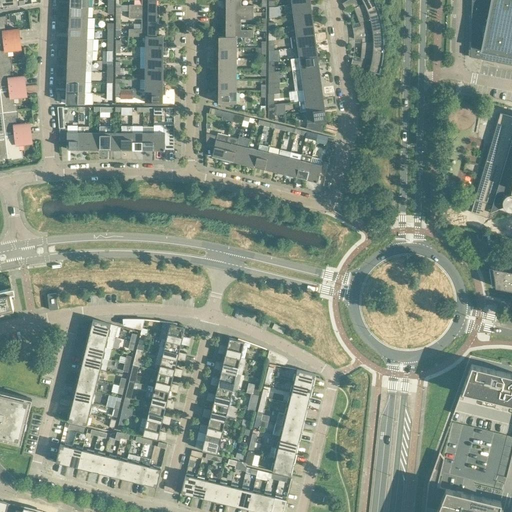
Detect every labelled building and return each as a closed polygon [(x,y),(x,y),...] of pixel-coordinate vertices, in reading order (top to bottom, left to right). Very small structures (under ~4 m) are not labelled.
[(2,0),(3,10),(3,7),(7,6),(7,8),(18,6),(17,0),(2,0)] [(156,6),(156,0),(141,0),(142,5),(129,4),(129,11),(159,11),(159,6),(156,6)] [(223,6),(223,12),(254,12),(254,6),(241,5),(241,0),(239,0),(226,0),(226,6),(223,6)] [(343,4),(346,9),(352,5),(354,8),(357,15),(378,8),(374,0),(347,0),(346,1),(342,4),(343,4)] [(511,0),(475,0),(474,0),(471,0),(471,49),(469,49),(469,56),(511,65),(511,0)] [(312,12),(310,2),(292,4),(294,15),(312,12)] [(70,6),(70,17),(88,17),(88,7),(70,6)] [(354,33),(366,32),(364,22),(370,20),(371,23),(371,25),(372,28),(372,31),(383,29),(381,17),(378,8),(357,15),(359,23),(360,26),(353,27),(354,33)] [(142,18),(142,24),(156,24),(156,17),(159,18),(159,11),(129,11),(129,18),(142,18)] [(226,18),(226,24),(241,25),(241,19),(254,19),(254,12),(223,12),(223,18),(226,18)] [(294,15),(295,26),(313,23),(312,12),(294,15)] [(0,41),(22,39),(22,38),(20,38),(19,32),(19,29),(5,31),(4,24),(7,23),(6,15),(0,16),(0,41)] [(70,17),(69,27),(94,28),(95,18),(88,17),(70,17)] [(314,34),(313,23),(295,26),(297,36),(314,34)] [(129,29),(129,36),(146,36),(159,36),(159,30),(156,30),(156,24),(142,24),(134,24),(134,29),(129,29)] [(241,25),(226,24),(226,31),(223,31),(223,36),(223,37),(236,37),(253,37),(253,30),(241,30),(241,25)] [(69,27),(69,38),(93,39),(94,39),(94,28),(69,27)] [(362,42),(361,50),(384,52),(384,42),(383,29),(372,31),(372,34),(373,36),(373,39),(373,42),(367,42),(366,32),(354,33),(355,39),(362,39),(362,42)] [(297,36),(291,37),(292,48),(298,47),(316,45),(314,34),(297,36)] [(146,36),(146,47),(166,47),(166,42),(163,42),(163,36),(159,36),(146,36)] [(216,43),(216,48),(236,48),(236,37),(223,37),(223,36),(219,36),(219,43),(216,43)] [(93,50),(93,39),(69,38),(68,49),(93,50)] [(0,41),(0,65),(12,64),(11,57),(8,57),(7,50),(21,48),(21,46),(20,39),(22,39),(0,41)] [(317,55),(316,45),(298,47),(299,58),(317,55)] [(166,52),(166,47),(146,47),(146,58),(163,58),(163,52),(166,52)] [(219,52),(219,59),(236,59),(236,48),(216,48),(216,52),(219,52)] [(68,49),(68,60),(92,61),(93,50),(68,49)] [(353,59),(351,65),(350,64),(350,65),(351,65),(352,66),(368,71),(379,74),(382,62),(384,52),(361,50),(360,58),(361,58),(360,61),(353,59)] [(299,58),(301,68),(319,66),(317,55),(299,58)] [(146,58),(146,68),(166,68),(166,64),(163,64),(163,58),(146,58)] [(216,64),(216,70),(236,70),(236,59),(219,59),(219,64),(216,64)] [(68,60),(67,71),(86,71),(91,72),(92,61),(68,60)] [(0,65),(0,88),(28,86),(28,85),(26,85),(25,79),(25,76),(11,78),(10,71),(13,70),(12,64),(0,65)] [(301,68),(292,69),(294,80),(320,77),(319,66),(301,68)] [(166,73),(166,68),(146,68),(146,79),(163,79),(163,73),(166,73)] [(219,74),(219,81),(236,81),(236,70),(216,70),(216,74),(219,74)] [(67,71),(67,81),(85,82),(86,71),(67,71)] [(320,77),(294,80),(295,91),(304,90),(322,87),(320,77)] [(163,85),(163,79),(146,79),(146,90),(166,90),(166,85),(163,85)] [(85,93),(85,82),(67,81),(66,92),(85,93)] [(216,86),(216,92),(236,92),(236,81),(219,81),(219,86),(216,86)] [(0,88),(0,91),(2,112),(17,111),(17,104),(14,104),(13,97),(27,95),(27,93),(26,86),(28,86),(0,88)] [(323,98),(322,87),(304,90),(305,100),(323,98)] [(120,96),(120,98),(128,98),(128,90),(120,90),(120,96)] [(166,95),(166,90),(146,90),(146,102),(162,103),(162,95),(166,95)] [(61,102),(61,103),(66,103),(84,104),(93,104),(93,93),(85,93),(66,92),(66,100),(62,99),(62,102),(61,102)] [(236,92),(216,92),(216,95),(219,95),(219,103),(235,103),(236,92)] [(305,100),(299,101),(301,112),(307,111),(324,109),(323,98),(305,100)] [(326,119),(324,109),(307,111),(308,122),(306,128),(322,132),(323,132),(322,125),(327,125),(326,119)] [(2,112),(5,136),(33,132),(31,132),(30,126),(30,123),(16,125),(15,118),(18,117),(17,111),(2,112)] [(223,111),(222,116),(222,119),(231,121),(233,113),(223,111)] [(243,120),(244,116),(233,113),(231,121),(242,124),(242,123),(243,120)] [(511,116),(500,113),(498,119),(471,212),(489,218),(491,211),(503,206),(504,207),(504,208),(505,209),(506,209),(507,210),(508,210),(509,211),(510,211),(511,211),(511,116)] [(164,133),(154,133),(154,150),(165,150),(165,149),(174,149),(174,125),(164,124),(164,133)] [(60,141),(61,141),(67,141),(67,149),(78,149),(78,132),(78,126),(78,125),(68,125),(68,128),(66,128),(59,128),(60,141)] [(78,126),(78,132),(78,149),(89,149),(89,133),(89,127),(78,126)] [(100,133),(100,149),(110,149),(111,133),(111,126),(100,126),(100,133)] [(121,133),(121,149),(132,149),(132,133),(132,126),(121,126),(121,133)] [(5,136),(8,161),(9,161),(8,158),(12,158),(12,159),(23,157),(22,151),(19,151),(19,144),(32,142),(31,133),(33,133),(33,132),(5,136)] [(100,133),(89,133),(89,149),(100,149),(100,133)] [(121,133),(111,133),(110,149),(121,149),(121,133)] [(143,133),(132,133),(132,149),(143,149),(143,133)] [(143,149),(154,150),(154,133),(143,133),(143,149)] [(206,147),(207,147),(213,148),(212,156),(223,158),(228,135),(218,133),(217,136),(206,133),(206,147)] [(5,136),(0,136),(0,161),(4,161),(4,159),(8,158),(8,161),(5,136)] [(223,158),(222,161),(229,163),(230,160),(233,161),(239,138),(228,136),(223,158)] [(239,138),(233,161),(244,163),(247,147),(249,140),(247,138),(244,137),(242,137),(239,137),(239,138)] [(265,169),(268,152),(270,147),(259,144),(258,150),(254,166),(265,169)] [(258,150),(247,147),(244,163),(254,166),(258,150)] [(275,171),(280,150),(270,147),(268,152),(265,169),(275,171)] [(275,171),(286,174),(291,152),(280,150),(275,171)] [(291,152),(286,174),(296,176),(301,155),(291,152)] [(301,154),(301,155),(296,176),(307,179),(312,157),(301,154)] [(326,176),(329,163),(322,161),(321,159),(312,157),(307,179),(318,181),(319,174),(326,176)] [(511,270),(492,267),(492,268),(489,267),(491,285),(495,286),(495,287),(503,288),(503,289),(507,290),(507,289),(511,290),(511,270)] [(0,314),(4,313),(4,311),(14,309),(12,300),(15,300),(13,292),(15,292),(14,287),(12,287),(9,276),(10,283),(0,284),(0,314)] [(48,294),(49,310),(58,309),(56,293),(48,294)] [(111,324),(93,319),(92,322),(90,322),(88,330),(90,331),(108,335),(115,337),(118,326),(111,324)] [(142,327),(144,319),(139,319),(134,319),(130,319),(125,319),(124,325),(142,329),(141,333),(146,335),(147,329),(142,327)] [(166,339),(189,345),(189,344),(188,344),(190,338),(183,336),(185,328),(185,327),(177,325),(177,323),(170,322),(166,339)] [(284,328),(276,324),(274,324),(272,328),(283,333),(285,329),(284,328)] [(115,337),(108,335),(90,331),(89,333),(88,333),(85,341),(87,342),(105,347),(105,346),(112,348),(115,337)] [(158,354),(185,361),(185,360),(186,354),(179,352),(181,344),(189,346),(189,345),(166,339),(161,338),(158,354)] [(218,352),(240,358),(245,340),(238,338),(238,340),(229,338),(229,339),(227,347),(220,345),(218,352)] [(87,342),(87,344),(85,344),(83,353),(85,353),(104,358),(106,351),(104,351),(105,347),(87,342)] [(137,349),(133,365),(138,366),(142,350),(137,349)] [(279,354),(270,350),(268,359),(267,359),(267,360),(285,364),(286,358),(279,354)] [(214,367),(214,368),(237,373),(241,374),(245,359),(240,358),(218,352),(218,353),(225,355),(223,363),(216,361),(214,367)] [(80,363),(80,364),(82,364),(100,369),(106,370),(109,359),(104,358),(85,353),(84,355),(82,355),(80,363)] [(160,365),(158,371),(181,377),(181,376),(182,370),(175,368),(177,359),(185,361),(162,355),(160,365)] [(79,375),(97,380),(99,380),(100,373),(99,373),(100,369),(82,364),(81,366),(79,366),(77,374),(77,375),(79,375)] [(511,374),(471,364),(462,391),(511,402),(511,374)] [(133,365),(129,381),(134,382),(138,366),(133,365)] [(210,383),(210,384),(233,389),(237,373),(214,368),(222,370),(220,379),(212,377),(211,383),(210,383)] [(294,381),(312,385),(314,386),(314,385),(316,377),(314,376),(315,374),(297,369),(296,374),(294,374),(292,380),(294,381)] [(158,371),(154,387),(177,392),(178,385),(171,384),(173,375),(181,377),(158,371)] [(76,386),(94,391),(96,391),(98,384),(96,384),(97,380),(79,375),(79,377),(77,377),(75,385),(75,386),(76,386)] [(130,398),(134,382),(129,381),(125,397),(130,398)] [(291,392),(309,396),(311,397),(311,396),(313,388),(312,387),(312,385),(294,381),(293,385),(291,385),(290,391),(291,392)] [(206,399),(206,400),(229,405),(233,389),(210,384),(218,386),(216,394),(208,393),(207,399),(206,399)] [(254,384),(252,394),(259,395),(261,386),(254,384)] [(74,398),(92,402),(93,402),(95,396),(93,395),(94,391),(76,386),(76,389),(74,388),(72,397),(74,398)] [(177,393),(177,392),(154,387),(151,403),(173,408),(175,401),(167,400),(169,391),(177,393)] [(0,438),(21,444),(30,407),(32,398),(0,390),(0,438)] [(309,398),(309,396),(291,392),(290,396),(289,396),(287,403),(289,403),(307,407),(309,408),(309,407),(311,399),(309,398)] [(71,409),(89,413),(90,413),(92,407),(91,406),(92,402),(74,398),(73,400),(71,399),(69,408),(71,409)] [(202,415),(225,421),(227,415),(235,417),(237,407),(229,405),(206,400),(214,402),(212,410),(204,409),(203,415),(202,415)] [(151,403),(147,419),(169,424),(170,423),(169,423),(171,417),(163,415),(165,407),(173,409),(173,408),(151,403)] [(250,403),(248,410),(253,411),(255,411),(256,404),(250,403)] [(278,412),(304,419),(304,418),(306,419),(308,410),(306,410),(307,407),(289,403),(288,407),(286,407),(284,414),(278,412)] [(69,410),(66,419),(68,420),(86,425),(86,424),(88,424),(89,418),(88,417),(89,413),(71,409),(70,411),(69,410)] [(278,412),(275,423),(283,425),(301,430),(301,429),(303,430),(305,421),(303,421),(304,419),(278,412)] [(199,431),(221,437),(225,421),(202,415),(202,416),(210,418),(208,426),(201,424),(199,431)] [(141,433),(141,434),(166,440),(166,439),(165,439),(167,433),(160,431),(162,423),(169,425),(169,424),(147,419),(143,434),(141,433)] [(301,430),(283,425),(275,423),(273,434),(280,436),(299,441),(300,441),(303,432),(301,432),(301,430)] [(199,431),(198,432),(206,433),(204,442),(197,440),(195,446),(195,447),(202,449),(220,453),(217,452),(221,437),(199,431)] [(272,434),(269,445),(272,446),(276,447),(278,447),(278,448),(296,452),(298,452),(300,444),(298,443),(299,441),(280,436),(273,434),(272,434)] [(65,444),(60,443),(56,461),(58,462),(58,464),(67,466),(67,464),(68,464),(72,446),(72,445),(65,443),(65,444)] [(78,467),(79,467),(83,449),(83,447),(76,446),(76,447),(72,446),(68,464),(70,465),(69,467),(78,469),(78,467)] [(272,446),(269,455),(274,456),(274,458),(275,458),(275,459),(293,463),(295,463),(297,455),(295,454),(296,452),(278,448),(278,447),(276,447),(272,446)] [(87,450),(83,449),(79,467),(81,467),(80,469),(89,471),(89,470),(90,470),(94,452),(94,450),(87,448),(87,450)] [(192,450),(190,455),(202,458),(203,452),(192,450)] [(101,472),(105,454),(105,453),(99,451),(98,453),(94,452),(90,470),(92,470),(91,472),(100,474),(101,472)] [(248,464),(251,465),(254,454),(248,452),(245,462),(248,464)] [(497,511),(501,501),(461,491),(440,486),(437,486),(443,462),(444,458),(439,452),(428,483),(424,511),(497,511)] [(125,480),(133,482),(134,482),(134,480),(140,456),(129,453),(127,458),(123,478),(125,478),(125,480)] [(112,475),(116,457),(116,455),(110,454),(109,455),(105,454),(101,472),(103,473),(102,475),(111,477),(112,475)] [(145,483),(150,465),(150,464),(151,459),(140,456),(134,480),(136,481),(136,483),(145,485),(145,483)] [(123,478),(127,458),(121,457),(120,458),(116,457),(112,475),(114,475),(113,477),(122,479),(122,480),(123,478)] [(272,470),(290,475),(291,474),(292,474),(294,466),(293,465),(293,463),(275,459),(274,463),(272,462),(271,469),(272,470)] [(246,467),(242,462),(237,461),(235,465),(235,468),(245,471),(246,467)] [(156,486),(157,486),(161,468),(161,467),(154,465),(154,466),(150,465),(145,483),(147,484),(147,486),(155,488),(156,488),(156,486)] [(186,474),(181,492),(182,492),(181,494),(190,496),(191,494),(193,495),(197,477),(193,476),(193,474),(187,473),(186,474)] [(202,497),(204,497),(208,480),(204,479),(204,477),(198,475),(197,477),(193,495),(193,497),(201,499),(202,497)] [(208,480),(204,497),(204,499),(204,500),(212,502),(213,500),(215,500),(220,482),(215,481),(216,480),(209,478),(208,480)] [(224,502),(226,503),(231,485),(227,484),(227,483),(220,481),(220,482),(215,500),(215,502),(224,504),(224,502)] [(231,485),(226,503),(226,505),(235,507),(235,505),(237,506),(242,488),(238,487),(238,485),(231,484),(231,485)] [(246,508),(248,508),(253,490),(249,489),(249,488),(242,486),(242,488),(237,506),(238,506),(237,508),(246,510),(246,508)] [(253,490),(248,508),(249,508),(248,510),(249,510),(255,511),(257,511),(260,511),(264,493),(260,492),(260,491),(253,489),(253,490)] [(271,511),(275,496),(271,495),(271,493),(264,492),(264,493),(260,511),(259,511),(271,511)] [(283,511),(287,499),(282,497),(282,496),(276,494),(275,496),(271,511),(283,511)]
